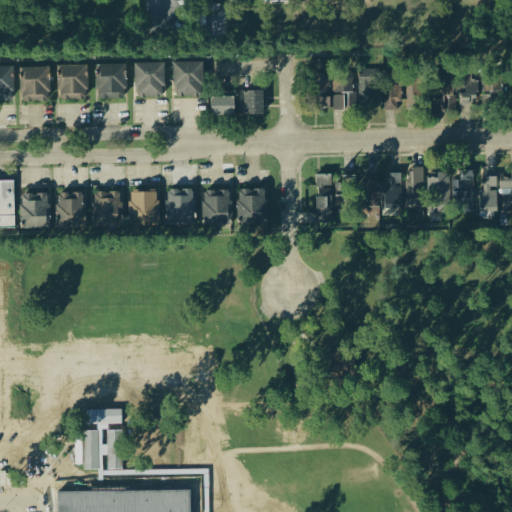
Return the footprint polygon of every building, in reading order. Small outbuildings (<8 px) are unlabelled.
[(313,62),(314,80),(324,79),(324,84),(337,83),(336,61),(313,62)] [(202,97),(201,63),(172,64),(173,97),(202,97)] [(134,65),(134,98),(163,98),(163,65),(134,65)] [(86,66),(58,66),(58,102),(86,102),(86,66)] [(125,99),(125,66),(96,66),(96,99),(125,99)] [(0,98),(18,98),(17,69),(0,69),(0,98)] [(19,69),(19,103),(49,103),(49,69),(19,69)] [(359,111),(380,111),(380,71),(359,71),(359,111)] [(484,106),(504,106),(504,72),(484,72),(484,106)] [(329,111),(329,74),(313,74),(313,111),(329,111)] [(354,111),(354,74),(332,74),(332,111),(354,111)] [(400,111),(400,77),(384,77),(384,111),(400,111)] [(455,115),(455,77),(436,77),(436,115),(455,115)] [(475,77),(458,77),(458,106),(475,106),(475,77)] [(406,113),(424,113),(424,80),(406,80),(406,113)] [(243,116),(261,116),(261,92),(243,92),(243,116)] [(233,117),(233,98),(209,98),(209,117),(233,117)] [(481,212),(500,213),(500,206),(511,206),(511,169),(502,169),(501,178),(483,177),(481,212)] [(411,170),(411,200),(423,200),(423,170),(411,170)] [(472,173),(452,173),(452,206),(472,206),(472,173)] [(403,206),(403,175),(388,175),(388,206),(403,206)] [(354,214),(354,176),(340,176),(340,184),(332,184),(332,176),(315,176),(315,214),(354,214)] [(378,179),(362,179),(362,211),(378,211),(378,179)] [(16,183),(0,183),(0,230),(18,230),(16,183)] [(194,191),(166,191),(166,227),(194,227),(194,191)] [(230,191),(201,191),(201,227),(230,227),(230,191)] [(266,191),(236,191),(236,227),(266,227),(266,191)] [(128,228),(157,228),(157,193),(128,193),(128,228)] [(55,194),(55,230),(84,230),(84,194),(55,194)] [(93,194),(93,228),(120,228),(120,194),(93,194)] [(19,230),(47,230),(47,195),(19,195),(19,230)] [(73,491),(73,508),(112,508),(112,486),(92,486),(92,491),(73,491)]
